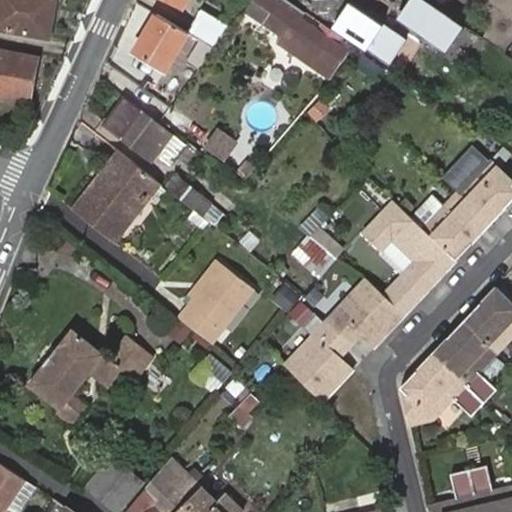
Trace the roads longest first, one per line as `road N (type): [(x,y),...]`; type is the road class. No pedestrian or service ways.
road 1 (residential): [(417,511),(389,388),(393,367),(511,240)]
road 2 (residential): [(30,184),(116,0)]
